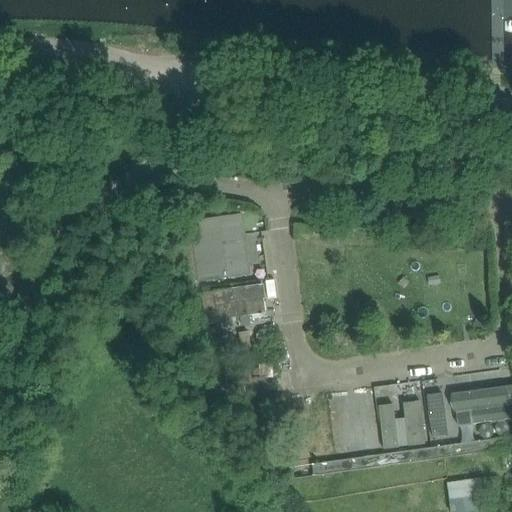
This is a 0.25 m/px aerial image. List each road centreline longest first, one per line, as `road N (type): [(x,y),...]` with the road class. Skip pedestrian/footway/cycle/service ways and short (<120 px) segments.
road 1 (unclassified): [(0,400),(61,238),(91,206),(170,154),(184,130),(182,87)]
road 2 (unclassified): [(182,87),(511,116)]
road 3 (unclassified): [(182,87),(123,54),(0,48)]
road 4 (unknown): [(272,194),(455,192)]
road 5 (unclassified): [(182,87),(126,79),(0,84)]
